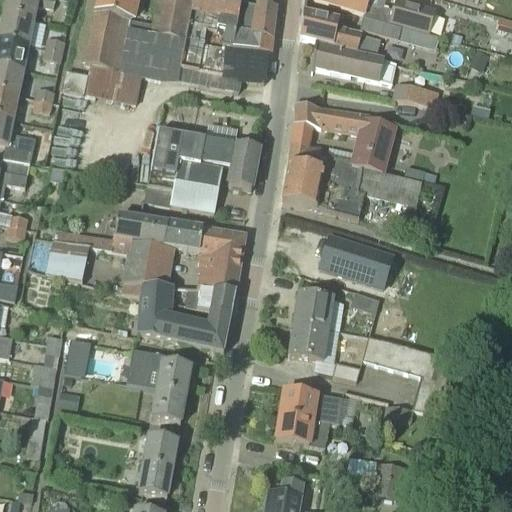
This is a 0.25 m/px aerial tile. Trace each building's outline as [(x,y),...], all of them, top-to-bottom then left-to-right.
[(36,11),(52,14),(54,3),(37,0),(6,0),(2,20),(33,26),(36,11)] [(179,74),(193,0),(160,0),(154,29),(130,24),(135,0),(98,0),(83,69),(89,71),(87,81),(83,100),(134,112),(140,83),(158,87),(177,87),(237,97),(239,84),(179,74)] [(239,84),(262,89),(263,89),(266,59),(231,55),(240,8),(240,5),(218,0),(193,0),(179,74),(239,84)] [(363,23),(375,26),(378,12),(368,9),(370,0),(305,0),(305,2),(363,19),(363,23)] [(428,40),(434,16),(394,5),(393,11),(391,15),(383,13),(378,12),(375,26),(400,33),(428,40)] [(240,8),(231,55),(266,59),(269,59),(275,12),(256,8),(255,11),(240,8)] [(315,49),(374,64),(379,46),(360,40),(360,41),(335,35),(337,27),(303,18),(299,43),(315,47),(315,49)] [(2,20),(0,29),(0,45),(28,51),(33,26),(2,20)] [(511,26),(498,22),(495,34),(511,39),(511,26)] [(360,37),(384,44),(396,47),(400,33),(375,26),(363,23),(360,37)] [(449,45),(451,37),(441,35),(439,43),(449,45)] [(60,58),(62,47),(45,44),(43,55),(60,58)] [(0,45),(0,71),(22,77),(28,51),(0,45)] [(383,66),(383,67),(374,65),(374,64),(315,49),(310,78),(311,78),(312,74),(377,88),(377,87),(391,90),(395,70),(383,66)] [(60,58),(43,55),(41,65),(58,68),(60,58)] [(476,55),(469,72),(480,77),(488,60),(476,55)] [(0,71),(0,98),(17,102),(22,77),(0,71)] [(82,102),(83,100),(87,81),(65,76),(60,97),(82,102)] [(432,114),(436,98),(396,91),(393,106),(432,114)] [(35,94),(33,106),(51,110),(53,98),(35,94)] [(0,98),(0,125),(12,128),(17,102),(0,98)] [(49,119),(51,110),(33,106),(31,115),(49,119)] [(451,111),(441,109),(440,115),(450,117),(451,111)] [(294,129),(290,152),(319,157),(320,152),(309,150),(311,132),(320,133),(320,135),(358,141),(352,167),(350,171),(381,179),(393,135),(371,129),(372,123),(312,114),(294,111),(294,129)] [(34,145),(9,139),(12,128),(0,125),(0,150),(4,152),(2,165),(28,170),(29,170),(34,145)] [(234,143),(236,133),(208,128),(206,138),(234,143)] [(212,219),(215,204),(220,176),(197,172),(198,165),(199,165),(203,144),(157,136),(150,173),(175,178),(172,198),(170,211),(212,219)] [(257,154),(203,144),(199,165),(231,172),(227,189),(227,190),(228,191),(250,195),(257,154)] [(393,182),(381,179),(350,171),(352,167),(329,162),(330,159),(319,157),(290,152),(287,171),(281,209),(315,215),(357,225),(364,201),(414,213),(420,189),(402,185),(393,182)] [(0,203),(2,204),(4,189),(24,193),(28,170),(2,165),(0,164),(0,203)] [(64,175),(50,172),(47,185),(62,188),(64,175)] [(437,180),(405,172),(402,185),(420,189),(434,192),(437,180)] [(168,213),(169,211),(170,211),(172,198),(147,193),(144,208),(168,213)] [(163,253),(167,230),(139,226),(141,217),(132,216),(131,225),(117,223),(114,246),(77,240),(57,236),(55,247),(88,254),(128,261),(131,262),(134,248),(163,253)] [(6,231),(25,234),(27,224),(8,221),(6,231)] [(423,248),(428,231),(400,223),(395,240),(423,248)] [(167,230),(163,253),(173,255),(197,258),(197,256),(201,236),(167,230)] [(25,234),(6,231),(4,242),(23,246),(25,234)] [(201,236),(197,256),(199,257),(196,279),(198,279),(196,295),(234,297),(242,242),(201,236)] [(390,265),(327,246),(318,273),(381,293),(390,265)] [(124,299),(141,303),(142,291),(166,293),(173,255),(163,253),(134,248),(131,262),(128,261),(121,298),(124,299)] [(0,303),(13,307),(17,291),(0,287),(0,303)] [(173,293),(166,293),(142,291),(141,303),(140,320),(138,339),(222,359),(226,338),(229,321),(205,316),(203,329),(170,320),(173,293)] [(184,312),(205,316),(229,321),(234,297),(196,295),(186,294),(184,312)] [(378,306),(353,298),(348,311),(374,320),(378,306)] [(293,330),(327,336),(331,306),(331,304),(298,299),(293,330)] [(327,336),(293,330),(288,362),(322,367),(327,336)] [(0,363),(8,365),(11,344),(0,341),(0,363)] [(45,350),(60,352),(61,344),(47,341),(45,350)] [(375,370),(382,347),(367,342),(361,366),(375,370)] [(89,349),(69,345),(62,378),(82,382),(89,349)] [(382,347),(375,370),(390,374),(397,351),(382,347)] [(56,373),(60,352),(45,350),(42,371),(56,373)] [(397,351),(390,374),(405,378),(412,355),(397,351)] [(412,355),(405,378),(420,383),(426,359),(412,355)] [(126,391),(156,397),(184,402),(190,368),(181,367),(180,371),(163,369),(163,363),(132,357),(126,391)] [(498,358),(494,369),(503,372),(507,361),(498,358)] [(415,399),(440,403),(450,366),(426,359),(420,383),(415,399)] [(355,387),(359,374),(335,368),(331,382),(355,387)] [(56,373),(42,371),(38,391),(52,394),(56,373)] [(70,390),(72,381),(64,380),(62,389),(70,390)] [(47,425),(52,394),(38,391),(33,422),(45,424),(47,425)] [(282,395),(278,421),(324,428),(334,430),(338,404),(282,395)] [(57,411),(76,415),(79,400),(59,396),(57,411)] [(178,435),(184,402),(156,397),(151,425),(169,428),(168,433),(178,435)] [(435,420),(440,403),(415,399),(411,416),(435,420)] [(410,428),(411,416),(384,411),(382,423),(410,428)] [(274,447),(320,454),(324,428),(278,421),(274,447)] [(135,452),(146,454),(143,470),(171,475),(173,464),(176,442),(167,440),(166,445),(137,440),(135,452)] [(40,456),(26,453),(24,463),(38,465),(40,456)] [(376,468),(374,482),(401,489),(403,472),(376,468)] [(164,509),(171,475),(143,470),(138,499),(156,502),(155,507),(164,509)] [(399,505),(401,489),(374,482),(371,501),(399,505)] [(298,511),(302,491),(280,488),(279,493),(273,492),(272,500),(266,499),(263,511),(298,511)] [(17,496),(15,506),(30,508),(31,499),(17,496)] [(474,501),(470,511),(496,511),(497,508),(474,501)]
